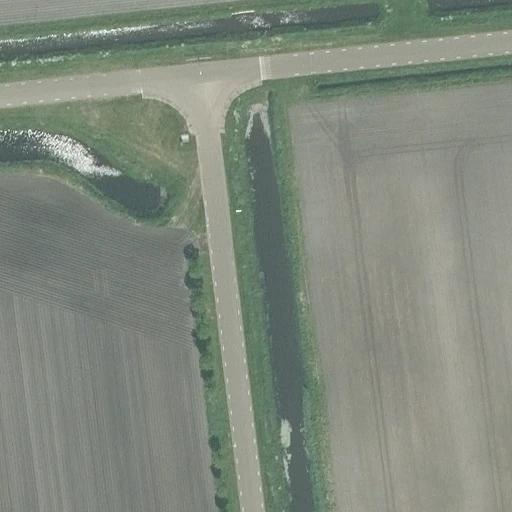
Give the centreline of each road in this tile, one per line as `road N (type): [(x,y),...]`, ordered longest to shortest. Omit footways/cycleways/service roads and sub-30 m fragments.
road 1 (unclassified): [(203,80),(254,511)]
road 2 (unclassified): [(203,80),(511,45)]
road 3 (unclassified): [(0,101),(203,80)]
